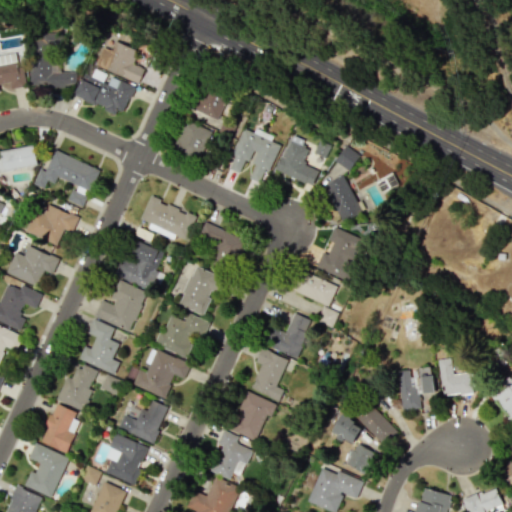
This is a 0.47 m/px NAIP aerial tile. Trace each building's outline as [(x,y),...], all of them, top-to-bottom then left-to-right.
[(94,64),(137,83),(143,69),(131,63),(136,51),(113,41),(109,50),(102,47),(94,64)] [(75,72),(53,72),(54,53),(30,52),(29,86),(75,87),(75,72)] [(0,55),(0,84),(9,83),(10,89),(26,86),(23,66),(17,67),(15,53),(0,55)] [(133,86),(108,75),(107,77),(85,68),(74,96),(122,115),(133,86)] [(226,97),(200,85),(190,108),(216,120),(226,97)] [(172,149),(199,159),(210,130),(183,120),(172,149)] [(279,142),(242,128),(226,168),(244,175),(244,174),(263,181),(279,142)] [(276,172),(312,185),(317,170),(302,165),(310,143),(289,136),(276,172)] [(38,165),(34,145),(0,151),(4,171),(38,165)] [(334,162),(349,170),(358,154),(342,146),(334,162)] [(99,169),(54,150),(45,171),(39,168),(32,183),(43,188),(46,180),(54,183),(57,177),(78,185),(75,191),(88,196),(99,169)] [(322,186),(342,222),(362,211),(342,175),(322,186)] [(67,200),(82,206),(86,196),(71,190),(67,200)] [(196,214),(148,197),(139,223),(174,236),(174,235),(187,240),(196,214)] [(71,232),(77,217),(47,203),(42,214),(36,211),(27,232),(57,245),(64,229),(71,232)] [(196,241),(236,259),(245,240),(205,221),(196,241)] [(315,267),(347,281),(364,239),(333,226),(327,240),(332,242),(327,254),(321,252),(315,267)] [(113,274),(149,289),(153,280),(152,279),(163,252),(138,241),(130,259),(121,256),(113,274)] [(5,272),(35,285),(42,269),(51,274),(58,259),(27,245),(23,255),(15,251),(5,272)] [(177,304),(204,315),(221,277),(194,265),(177,304)] [(293,290),(327,306),(336,287),(302,271),(293,290)] [(93,316),(128,332),(146,293),(117,280),(108,301),(101,297),(93,316)] [(0,294),(0,321),(19,330),(24,318),(18,315),(23,303),(34,308),(41,293),(21,284),(19,288),(5,282),(0,294)] [(332,325),(336,311),(322,306),(317,320),(332,325)] [(168,314),(155,344),(186,358),(196,336),(202,339),(209,322),(187,312),(183,320),(168,314)] [(311,320),(293,312),(285,331),(270,326),(263,344),(296,357),(311,320)] [(78,359),(113,374),(118,361),(112,358),(119,342),(115,340),(119,331),(91,320),(86,333),(94,336),(89,348),(83,346),(78,359)] [(260,364),(250,388),(278,401),(283,389),(275,386),(287,359),(261,347),(254,362),(260,364)] [(131,384),(164,398),(174,374),(183,378),(189,364),(152,348),(142,371),(138,369),(131,384)] [(438,359),(442,396),(472,393),(470,372),(452,374),(450,358),(438,359)] [(56,399),(82,410),(91,389),(88,388),(95,371),(77,364),(70,378),(65,376),(56,399)] [(401,410),(430,407),(430,400),(422,401),(421,393),(434,392),(431,366),(412,369),(397,371),(401,410)] [(511,383),(508,378),(490,393),(511,420),(511,383)] [(255,441),(273,403),(247,391),(229,428),(255,441)] [(117,427),(151,442),(167,406),(147,398),(140,414),(125,407),(117,427)] [(76,412),(55,403),(39,441),(66,452),(79,422),(73,419),(76,412)] [(355,416),(382,445),(396,431),(369,403),(355,416)] [(351,444),(361,426),(340,414),(331,433),(351,444)] [(229,479),(232,471),(240,475),(250,449),(234,443),(237,436),(221,430),(216,444),(220,446),(210,472),(229,479)] [(104,473),(132,483),(146,445),(114,434),(105,457),(109,459),(104,473)] [(511,438),(510,438),(508,455),(511,455),(511,461),(505,461),(503,483),(511,483),(511,438)] [(377,452),(356,442),(345,464),(365,474),(377,452)] [(67,456),(34,443),(28,458),(39,462),(35,472),(30,470),(24,486),(51,497),(67,456)] [(307,502),(336,511),(342,493),(356,498),(362,479),(336,470),(335,473),(319,467),(307,502)] [(193,490),(185,510),(190,511),(226,511),(238,486),(214,476),(206,496),(193,490)] [(115,511),(125,491),(104,481),(88,511),(115,511)] [(36,511),(35,511),(41,496),(16,485),(4,511),(36,511)] [(467,511),(494,511),(504,509),(495,487),(463,499),(467,511)] [(447,511),(451,495),(421,488),(415,511),(447,511)]
